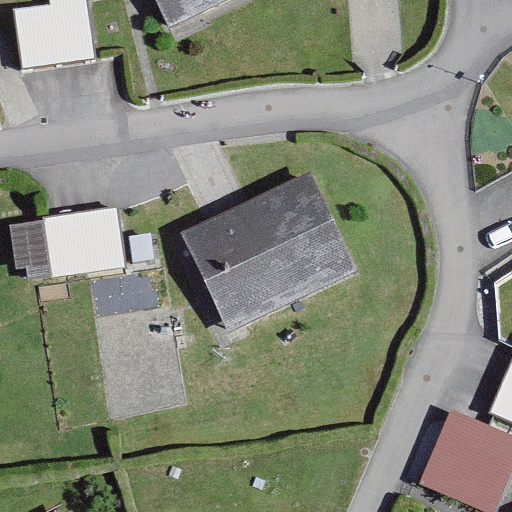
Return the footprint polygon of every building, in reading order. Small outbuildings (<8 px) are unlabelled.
[(102,8),(100,0),(45,0),(47,13),(13,17),(20,77),(95,68),(88,9),(102,8)] [(243,0),(154,0),(170,34),(243,0)] [(352,274),(309,182),(180,243),(223,335),(352,274)] [(123,279),(115,218),(7,233),(13,281),(27,279),(29,291),(123,279)] [(511,373),(492,423),(511,431),(511,373)] [(296,411),(287,392),(256,407),(265,426),(296,411)] [(422,484),(487,511),(500,511),(511,484),(511,432),(455,408),(422,484)]
